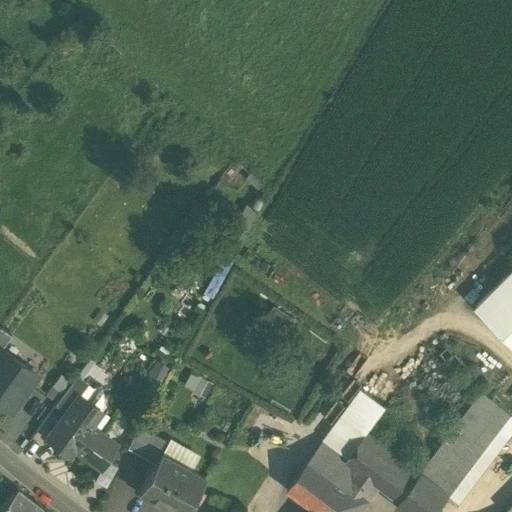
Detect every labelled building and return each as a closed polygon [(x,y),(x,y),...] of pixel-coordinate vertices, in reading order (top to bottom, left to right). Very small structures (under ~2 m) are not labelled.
[(511,268),(476,304),(511,340),(511,268)] [(0,326),(0,347),(0,348),(1,348),(11,335),(0,326)] [(1,348),(0,348),(0,347),(0,401),(10,409),(36,373),(1,348)] [(76,375),(55,404),(65,411),(78,392),(79,393),(87,382),(76,375)] [(92,386),(87,382),(79,393),(101,408),(101,409),(104,404),(101,384),(92,386)] [(362,388),(325,437),(350,455),(368,430),(386,405),(362,388)] [(432,456),(422,470),(450,492),(511,411),(483,389),(432,456)] [(116,442),(90,424),(101,409),(101,408),(79,393),(78,392),(65,411),(46,437),(69,453),(74,447),(101,466),(101,467),(106,458),(116,442)] [(167,442),(139,426),(127,447),(154,462),(160,452),(161,452),(167,442)] [(407,460),(368,430),(350,455),(363,464),(362,466),(378,477),(402,496),(421,470),(407,460)] [(325,437),(288,485),(314,504),(315,503),(326,511),(332,511),(335,509),(339,511),(354,511),(365,498),(378,477),(362,466),(363,464),(350,455),(325,437)] [(418,445),(407,460),(421,470),(422,470),(432,456),(418,445)] [(161,452),(160,452),(154,462),(139,489),(178,511),(184,511),(204,477),(161,452)] [(106,458),(101,467),(101,466),(94,478),(106,485),(117,464),(106,458)] [(402,496),(399,500),(413,511),(435,511),(450,492),(422,470),(421,470),(402,496)] [(0,482),(0,505),(1,505),(11,492),(0,482)] [(50,511),(17,486),(11,492),(1,505),(10,511),(50,511)] [(332,511),(326,511),(315,503),(314,504),(307,511),(339,511),(335,509),(332,511)]
